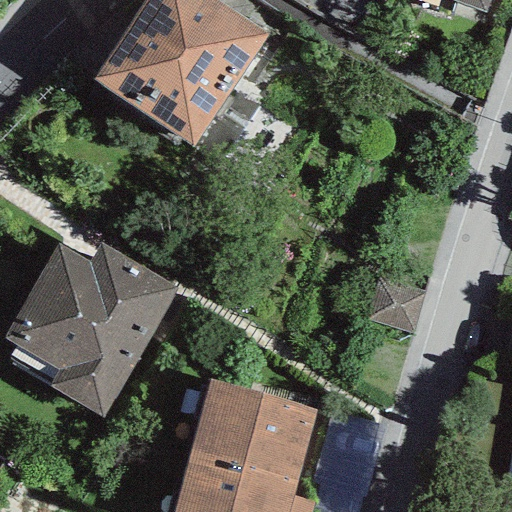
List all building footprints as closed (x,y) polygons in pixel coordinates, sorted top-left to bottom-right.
[(141,0),(92,74),(193,141),(267,29),(223,0),(141,0)] [(294,126),(260,102),(218,161),(253,186),(294,126)] [(59,364),(49,384),(103,414),(176,284),(98,240),(88,259),(57,241),(4,333),(59,364)] [(422,290),(376,278),(365,320),(411,333),(422,290)] [(206,377),(185,448),(294,480),(316,409),(206,377)] [(294,480),(185,448),(166,511),(309,511),(313,500),(290,494),(294,480)]
